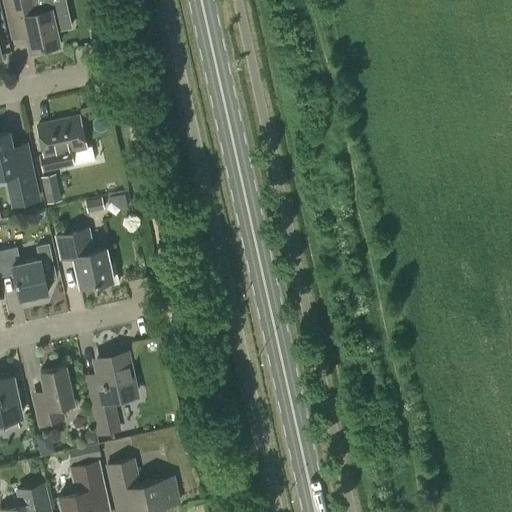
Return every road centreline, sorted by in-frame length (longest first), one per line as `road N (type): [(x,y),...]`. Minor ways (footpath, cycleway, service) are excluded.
road 1 (secondary): [(318,511),(201,0)]
road 2 (residential): [(0,341),(144,308)]
